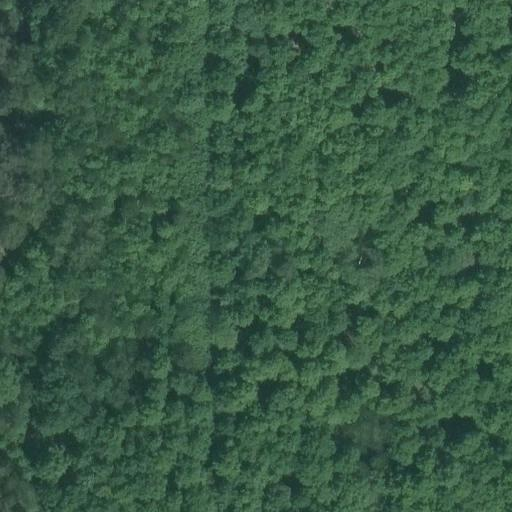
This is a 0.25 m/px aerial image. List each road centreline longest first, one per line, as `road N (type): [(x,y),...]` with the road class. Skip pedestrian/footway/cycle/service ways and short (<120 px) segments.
road 1 (track): [(208,0),(218,511)]
road 2 (track): [(0,250),(21,234),(37,0)]
